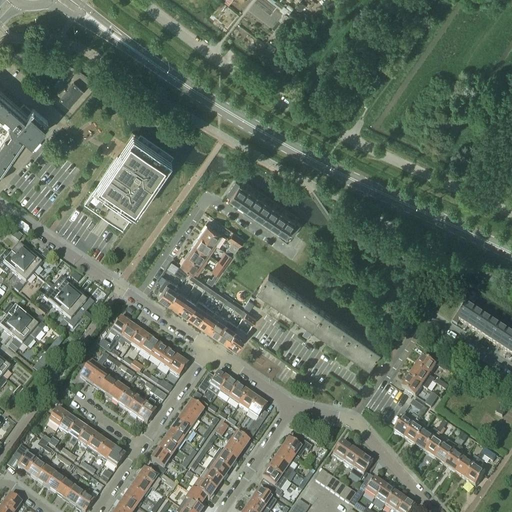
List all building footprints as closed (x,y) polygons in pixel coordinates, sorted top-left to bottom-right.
[(300,1),(295,7),(300,12),(306,6),(300,1)] [(305,13),(301,18),(305,22),(306,21),(309,18),(309,17),(305,13)] [(278,48),(274,53),(281,58),(285,53),(278,48)] [(68,108),(83,92),(73,83),(59,99),(68,108)] [(18,110),(0,93),(0,117),(7,124),(7,128),(0,138),(0,170),(22,138),(24,135),(30,141),(47,121),(32,108),(30,111),(23,104),(18,110)] [(122,231),(139,206),(166,167),(170,160),(165,156),(164,156),(138,138),(135,142),(134,143),(129,139),(98,183),(92,193),(84,205),(105,219),(122,231)] [(237,188),(235,192),(233,195),(231,199),(230,199),(239,205),(248,190),(240,185),(237,188)] [(256,196),(248,190),(239,205),(247,210),(256,196)] [(247,210),(255,215),(264,201),(256,196),(247,210)] [(262,220),(272,206),(264,201),(255,215),(262,220)] [(262,220),(270,226),(280,212),(272,206),(262,220)] [(270,226),(278,231),(288,217),(280,212),(270,226)] [(287,237),(289,233),(292,230),(294,226),(296,223),(288,217),(278,231),(287,237)] [(213,227),(208,224),(207,226),(206,225),(199,235),(216,246),(223,237),(219,234),(211,229),(213,227)] [(15,232),(11,238),(18,243),(22,237),(15,232)] [(234,253),(243,240),(233,233),(228,239),(232,242),(228,248),(225,253),(231,257),(234,253)] [(199,235),(193,245),(205,253),(209,256),(216,246),(199,235)] [(21,243),(10,256),(22,266),(30,256),(23,250),(25,247),(21,243)] [(205,253),(193,245),(186,255),(199,263),(203,266),(207,261),(206,260),(209,256),(205,253)] [(6,253),(0,259),(0,271),(6,277),(10,272),(14,275),(22,266),(10,256),(6,253)] [(30,256),(22,266),(33,275),(44,262),(40,259),(33,253),(30,256)] [(46,253),(42,257),(46,261),(50,257),(46,253)] [(225,267),(231,257),(225,253),(218,262),(225,267)] [(199,263),(186,255),(180,264),(192,273),(197,276),(203,266),(199,263)] [(218,276),(220,273),(225,267),(218,262),(211,272),(214,275),(215,274),(218,276)] [(22,266),(14,275),(21,281),(18,285),(14,290),(18,293),(23,288),(33,275),(22,266)] [(183,280),(188,274),(178,267),(173,273),(183,280)] [(272,299),(283,283),(269,273),(258,290),(272,299)] [(212,286),(218,276),(215,274),(214,275),(211,280),(208,278),(206,282),(212,286)] [(56,294),(67,303),(75,294),(68,288),(70,285),(66,281),(62,278),(53,288),(47,283),(45,285),(51,290),(51,291),(55,294),(56,294)] [(167,303),(176,291),(178,288),(165,279),(157,289),(161,291),(157,297),(167,303)] [(286,309),(297,292),(283,283),(272,299),(286,309)] [(51,291),(43,300),(48,303),(45,307),(49,310),(52,307),(59,313),(67,303),(56,294),(55,294),(51,291)] [(177,310),(186,298),(176,291),(167,303),(177,310)] [(300,318),(311,302),(297,292),(286,309),(300,318)] [(224,303),(227,300),(217,293),(215,297),(224,303)] [(82,300),(75,294),(67,303),(83,317),(86,313),(94,304),(85,297),(82,300)] [(187,317),(195,304),(186,298),(177,310),(187,317)] [(234,310),(236,306),(227,300),(224,303),(234,310)] [(196,323),(207,308),(197,302),(195,304),(187,317),(196,323)] [(314,328),(325,312),(311,302),(300,318),(314,328)] [(67,303),(59,313),(67,320),(60,328),(64,332),(68,326),(72,330),(83,317),(67,303)] [(14,309),(10,305),(2,314),(7,318),(18,328),(26,318),(19,312),(22,309),(18,306),(14,309)] [(42,305),(38,310),(44,315),(49,310),(45,307),(42,305)] [(206,330),(217,315),(207,308),(196,323),(206,330)] [(468,328),(477,314),(468,308),(466,312),(464,315),(461,319),(459,322),(459,323),(468,328)] [(328,337),(339,321),(325,312),(314,328),(328,337)] [(86,313),(83,317),(89,322),(92,319),(86,313)] [(252,325),(256,320),(246,313),(242,318),(252,325)] [(468,328),(476,333),(485,319),(477,314),(468,328)] [(226,321),(217,315),(206,330),(216,337),(224,324),(226,321)] [(10,337),(18,328),(7,318),(0,326),(0,334),(3,331),(10,337)] [(33,324),(26,318),(18,328),(34,341),(42,332),(45,329),(41,325),(44,322),(39,318),(33,324)] [(485,319),(476,333),(484,338),(493,324),(485,319)] [(114,341),(118,344),(130,327),(120,320),(109,335),(115,339),(114,341)] [(226,320),(226,321),(216,337),(225,343),(236,327),(226,320)] [(342,347),(353,331),(339,321),(328,337),(342,347)] [(492,344),(501,329),(493,324),(484,338),(492,344)] [(129,348),(139,333),(130,327),(118,344),(117,344),(122,348),(124,344),(129,348)] [(236,327),(225,343),(235,350),(244,338),(246,334),(240,330),(236,327)] [(34,341),(18,328),(10,337),(15,341),(8,349),(15,355),(19,350),(22,346),(27,350),(34,341)] [(492,344),(500,349),(509,335),(501,329),(492,344)] [(356,356),(367,340),(353,331),(342,347),(356,356)] [(140,353),(149,340),(139,333),(129,349),(131,346),(140,353)] [(511,347),(511,336),(509,335),(500,349),(508,354),(511,347)] [(150,359),(159,347),(149,340),(140,353),(150,359)] [(370,366),(381,350),(367,340),(356,356),(370,366)] [(113,351),(117,344),(118,344),(114,341),(110,346),(103,341),(99,347),(110,355),(113,351)] [(160,366),(168,353),(159,347),(150,359),(160,366)] [(119,356),(113,351),(110,355),(117,359),(120,361),(123,356),(120,354),(119,356)] [(169,372),(178,360),(168,353),(160,366),(169,372)] [(88,366),(79,379),(90,386),(101,369),(106,361),(108,358),(103,355),(96,365),(91,362),(88,367),(88,366)] [(449,367),(433,356),(428,362),(423,358),(415,368),(429,378),(437,368),(445,373),(449,367)] [(179,379),(188,367),(178,360),(169,372),(179,379)] [(6,366),(0,361),(0,377),(2,379),(13,367),(8,363),(6,366)] [(38,364),(33,370),(39,375),(44,369),(38,364)] [(125,375),(128,371),(118,365),(116,368),(125,375)] [(136,373),(139,369),(132,365),(130,368),(136,373)] [(428,392),(434,382),(429,378),(415,368),(409,379),(423,388),(422,389),(428,392)] [(101,369),(90,386),(99,392),(107,380),(102,376),(105,371),(101,369)] [(218,375),(206,392),(216,398),(219,394),(228,381),(218,375)] [(117,387),(120,382),(116,379),(113,384),(107,380),(99,392),(108,399),(117,387)] [(416,398),(422,389),(423,388),(409,379),(402,389),(416,398)] [(229,400),(237,388),(228,381),(219,394),(229,400)] [(168,395),(172,390),(162,383),(159,388),(168,395)] [(118,406),(127,393),(117,387),(108,399),(118,406)] [(238,407),(247,394),(237,388),(229,400),(238,407)] [(163,403),(166,398),(156,392),(153,396),(163,403)] [(128,412),(136,400),(127,393),(118,406),(128,412)] [(248,414),(257,401),(247,394),(238,407),(248,414)] [(137,419),(146,407),(136,400),(128,412),(137,419)] [(252,440),(268,417),(263,414),(267,408),(257,401),(248,414),(258,420),(255,424),(254,423),(245,436),(252,440)] [(197,422),(204,412),(191,403),(184,413),(197,422)] [(502,418),(507,409),(500,405),(495,415),(502,418)] [(147,426),(152,418),(156,413),(146,407),(137,419),(147,426)] [(58,430),(66,418),(57,411),(48,423),(58,430)] [(190,431),(197,422),(184,413),(178,423),(190,431)] [(420,421),(423,416),(419,414),(416,419),(413,417),(410,421),(405,417),(394,433),(404,440),(414,426),(418,420),(420,421)] [(68,437),(76,425),(66,418),(58,430),(68,437)] [(212,432),(214,429),(218,422),(215,420),(209,430),(212,432)] [(187,444),(193,434),(190,432),(190,431),(178,423),(171,432),(183,441),(187,444)] [(73,449),(77,444),(86,431),(76,425),(68,437),(73,441),(69,446),(73,449)] [(221,434),(225,427),(222,425),(215,435),(218,437),(220,433),(221,434)] [(414,447),(424,433),(414,426),(404,440),(414,447)] [(440,435),(443,430),(440,427),(436,432),(434,431),(430,437),(424,433),(414,447),(425,454),(437,436),(439,434),(440,435)] [(205,442),(210,435),(212,432),(209,430),(206,433),(202,439),(205,442)] [(87,450),(96,438),(86,431),(77,444),(87,450)] [(177,451),(183,441),(171,432),(164,442),(177,451)] [(226,442),(230,445),(243,453),(249,443),(237,435),(233,440),(229,437),(226,442)] [(435,461),(447,442),(437,436),(425,454),(435,461)] [(95,460),(96,458),(97,457),(105,445),(96,438),(87,450),(85,453),(95,460)] [(460,449),(464,443),(460,441),(458,439),(453,446),(447,442),(435,461),(445,468),(454,454),(454,453),(458,447),(460,449)] [(301,450),(289,441),(282,451),(298,462),(305,452),(308,454),(311,449),(301,443),(298,447),(301,449),(301,450)] [(55,450),(57,446),(50,442),(47,445),(55,450)] [(170,460),(177,451),(164,442),(158,452),(170,460)] [(343,464),(352,450),(342,443),(332,457),(343,464)] [(106,464),(115,451),(105,445),(97,457),(106,464)] [(236,463),(243,453),(230,445),(223,454),(236,463)] [(460,449),(458,447),(454,453),(454,454),(445,468),(455,475),(464,461),(459,457),(463,450),(460,449)] [(13,459),(14,460),(20,464),(17,469),(27,475),(35,463),(38,459),(34,456),(28,453),(22,449),(21,448),(13,459)] [(353,471),(362,457),(352,450),(343,464),(353,471)] [(493,463),(496,458),(484,450),(481,455),(484,457),(493,463)] [(116,470),(125,458),(115,451),(106,464),(116,470)] [(295,467),(298,462),(282,451),(275,461),(288,469),(291,464),(295,467)] [(163,470),(170,460),(158,452),(151,461),(163,470)] [(229,472),(236,463),(223,454),(217,464),(229,472)] [(481,463),(484,457),(481,455),(477,460),(474,458),(470,464),(464,461),(455,475),(465,481),(475,467),(479,461),(481,463)] [(373,464),(362,457),(353,471),(350,475),(360,483),(363,478),(373,464)] [(27,475),(36,482),(45,470),(47,467),(41,464),(43,462),(38,459),(35,463),(27,475)] [(187,468),(192,461),(188,459),(184,466),(187,468)] [(217,464),(212,461),(206,471),(223,482),(229,472),(217,464)] [(281,479),(288,469),(275,461),(269,470),(281,479)] [(69,470),(71,466),(65,462),(62,465),(69,470)] [(163,476),(166,472),(155,464),(152,469),(163,476)] [(476,489),(485,475),(475,467),(465,481),(476,489)] [(173,491),(176,486),(163,476),(152,469),(149,473),(160,481),(173,491)] [(46,489),(54,476),(45,470),(36,482),(46,489)] [(287,483),(281,479),(269,470),(262,480),(271,486),(268,491),(279,499),(282,494),(280,493),(287,483)] [(155,493),(158,487),(161,482),(145,471),(138,481),(150,489),(155,493)] [(216,492),(223,482),(206,471),(199,480),(216,492)] [(320,486),(327,475),(322,472),(315,482),(320,486)] [(308,483),(313,476),(309,474),(305,481),(308,483)] [(88,483),(91,480),(84,475),(82,478),(88,483)] [(325,489),(332,478),(327,475),(320,486),(325,489)] [(55,495),(64,483),(54,476),(46,489),(55,495)] [(329,492),(337,482),(332,478),(325,489),(329,492)] [(209,502),(216,492),(199,480),(189,494),(202,504),(205,499),(209,502)] [(375,501),(384,487),(374,480),(364,494),(375,501)] [(144,499),(150,489),(138,481),(131,490),(144,499)] [(334,496),(342,485),(337,482),(329,492),(334,496)] [(65,502),(74,490),(64,483),(55,495),(65,502)] [(339,499),(346,488),(342,485),(334,496),(339,499)] [(385,508),(394,494),(384,487),(375,501),(385,508)] [(344,502),(352,492),(346,488),(339,499),(344,502)] [(75,509),(83,496),(74,490),(65,502),(75,509)] [(137,508),(144,499),(131,490),(125,500),(137,508)] [(265,510),(271,500),(259,491),(252,501),(265,510)] [(349,506),(356,495),(352,492),(344,502),(349,506)] [(87,511),(93,503),(98,496),(94,493),(89,500),(83,496),(75,509),(79,511),(87,511)] [(181,505),(178,509),(183,511),(202,511),(203,511),(199,508),(202,504),(189,494),(185,499),(191,502),(187,508),(181,505)] [(396,511),(404,501),(394,494),(385,508),(391,511),(390,511),(396,511)] [(354,509),(361,498),(356,495),(349,506),(354,509)] [(9,511),(16,511),(21,505),(9,497),(2,507),(9,511)] [(121,511),(134,511),(137,508),(125,500),(118,510),(121,511)] [(266,511),(264,511),(265,510),(252,501),(246,511),(247,511),(266,511)] [(411,511),(415,508),(404,501),(396,511),(411,511)] [(301,511),(306,511),(309,509),(298,502),(295,507),(301,511)]
